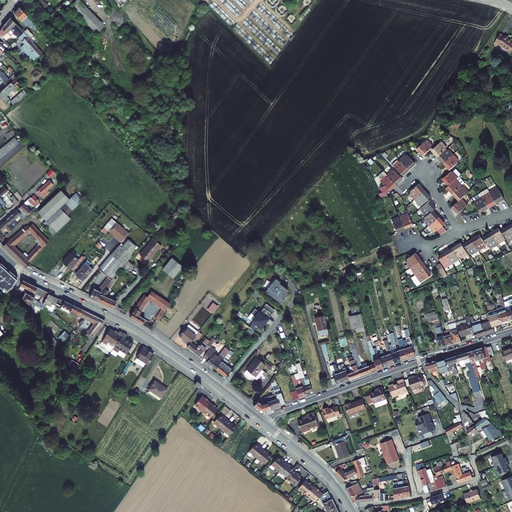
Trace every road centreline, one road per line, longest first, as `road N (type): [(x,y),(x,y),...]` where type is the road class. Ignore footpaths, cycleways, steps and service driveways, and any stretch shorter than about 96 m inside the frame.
road 1 (tertiary): [(0,252),(32,278),(139,330),(263,423)]
road 2 (residential): [(511,333),(263,423)]
road 3 (tertiary): [(263,423),(321,469),(352,511)]
